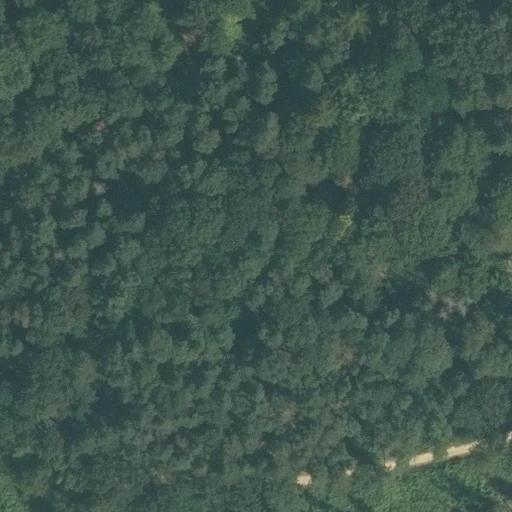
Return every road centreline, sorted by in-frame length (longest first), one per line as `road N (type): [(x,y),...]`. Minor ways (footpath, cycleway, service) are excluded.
road 1 (track): [(511,431),(294,475),(203,478),(114,462)]
road 2 (track): [(114,462),(54,433),(0,380)]
